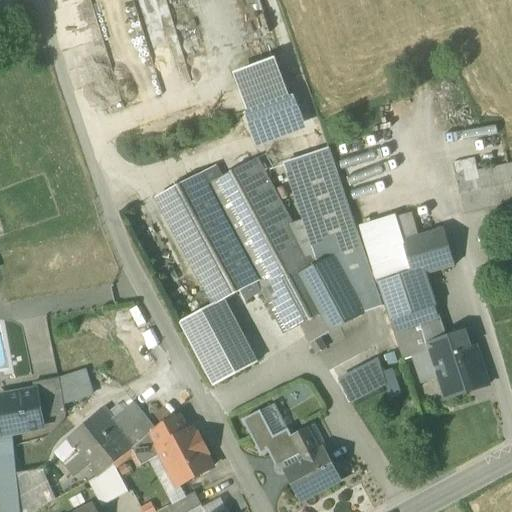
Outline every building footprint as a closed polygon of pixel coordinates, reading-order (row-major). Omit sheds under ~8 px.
[(234,74),(239,87),(279,72),(274,59),(234,74)] [(239,87),(249,113),(289,98),(279,72),(239,87)] [(289,98),(249,113),(244,115),(256,148),(306,130),(293,96),(289,98)] [(315,250),(308,252),(315,266),(331,257),(361,313),(380,306),(327,150),(286,164),(304,219),(315,250)] [(258,159),(222,178),(205,187),(261,293),(296,274),(297,275),(315,266),(308,252),(292,223),(264,171),(258,159)] [(474,159),(450,163),(460,212),(511,201),(511,162),(476,170),(474,159)] [(157,199),(213,305),(223,300),(239,292),(245,302),(261,293),(205,187),(222,178),(217,168),(157,199)] [(410,215),(395,220),(412,273),(426,268),(427,274),(455,266),(443,230),(418,238),(410,215)] [(304,219),(292,223),(308,252),(315,250),(304,219)] [(378,284),(412,273),(395,220),(361,231),(378,284)] [(315,266),(297,275),(296,276),(317,315),(300,325),(306,337),(310,344),(313,350),(323,344),(320,339),(363,316),(361,313),(331,257),(315,266)] [(378,284),(391,323),(437,307),(426,274),(427,274),(426,268),(412,273),(378,284)] [(283,334),(300,325),(317,315),(296,276),(297,275),(296,274),(261,293),(283,334)] [(180,323),(200,361),(243,338),(223,300),(213,305),(180,323)] [(391,323),(403,361),(413,357),(429,352),(427,345),(447,338),(437,307),(391,323)] [(444,399),(445,400),(489,386),(479,357),(473,359),(469,348),(464,333),(447,338),(427,345),(429,352),(432,362),(433,362),(439,377),(446,398),(444,399)] [(257,364),(243,338),(200,361),(214,387),(257,364)] [(473,359),(479,357),(475,346),(469,348),(473,359)] [(429,352),(413,357),(422,383),(439,377),(433,362),(432,362),(429,352)] [(382,374),(378,359),(338,379),(351,405),(386,386),(382,374)] [(382,374),(386,386),(390,397),(401,394),(393,371),(382,374)] [(60,379),(64,405),(91,397),(85,372),(60,379)] [(36,392),(40,418),(65,413),(59,379),(33,384),(35,392),(36,392)] [(0,435),(11,434),(42,429),(40,418),(36,392),(35,392),(0,398),(0,435)] [(134,404),(113,419),(135,447),(153,432),(133,407),(135,405),(134,404)] [(273,437),(287,430),(274,404),(260,411),(273,437)] [(155,430),(135,405),(133,407),(153,432),(155,430)] [(66,439),(75,450),(88,466),(98,477),(113,465),(132,450),(135,447),(113,419),(105,409),(66,439)] [(282,472),(283,471),(282,470),(302,460),(290,437),(291,437),(287,430),(273,437),(260,411),(242,421),(261,456),(268,452),(276,468),(279,466),(282,472)] [(160,426),(168,442),(186,433),(177,417),(160,426)] [(132,450),(141,466),(149,462),(162,455),(158,447),(168,442),(160,426),(155,430),(153,432),(135,447),(132,450)] [(306,429),(291,437),(290,437),(302,460),(282,470),(283,471),(299,503),(341,481),(324,449),(318,452),(306,429)] [(191,430),(186,433),(168,442),(158,447),(162,455),(179,486),(180,486),(211,469),(204,455),(206,450),(200,440),(195,438),(191,430)] [(0,463),(14,463),(12,447),(11,434),(0,435),(0,463)] [(75,477),(88,466),(75,450),(62,461),(75,477)] [(186,498),(180,486),(179,486),(162,455),(149,462),(172,505),(173,505),(186,498)] [(19,511),(15,473),(14,463),(0,463),(0,511),(19,511)] [(87,483),(102,507),(128,493),(113,465),(98,477),(87,483)] [(42,470),(15,473),(19,511),(34,511),(55,501),(42,470)] [(173,505),(176,511),(188,511),(200,506),(193,494),(186,498),(173,505)] [(70,500),(74,508),(84,503),(80,495),(70,500)]
